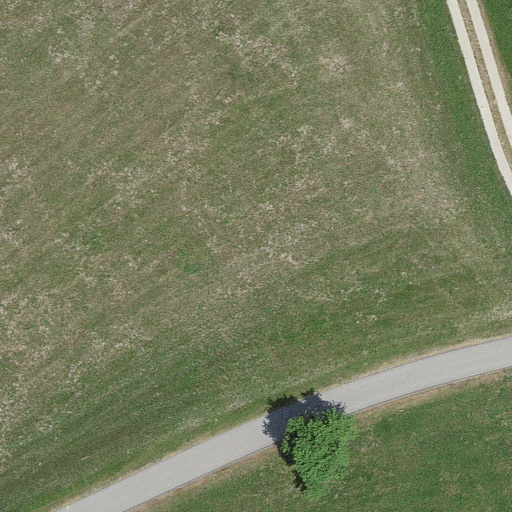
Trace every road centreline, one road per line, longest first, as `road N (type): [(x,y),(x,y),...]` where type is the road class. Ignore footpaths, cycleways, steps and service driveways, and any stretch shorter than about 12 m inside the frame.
road 1 (unclassified): [(511,354),(335,403),(97,511)]
road 2 (track): [(511,155),(467,0)]
